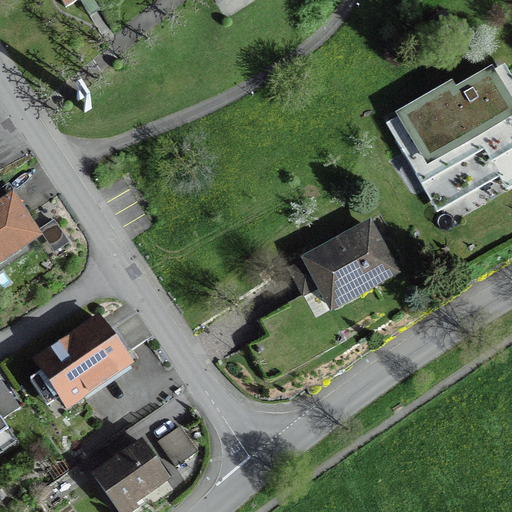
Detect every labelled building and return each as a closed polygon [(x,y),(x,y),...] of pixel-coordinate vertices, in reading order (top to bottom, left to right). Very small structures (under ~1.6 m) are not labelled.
[(79,0),(57,0),(64,10),(79,0)] [(511,182),(511,89),(502,72),(395,132),(445,220),(511,182)] [(89,110),(88,108),(81,97),(74,101),(83,115),(89,110)] [(17,248),(33,238),(10,204),(0,210),(0,263),(19,251),(17,248)] [(52,224),(38,233),(47,246),(60,238),(52,224)] [(367,230),(305,264),(319,289),(326,284),(335,300),(369,282),(372,287),(392,276),(367,230)] [(65,411),(129,367),(105,332),(41,376),(65,411)] [(0,452),(17,440),(0,415),(0,452)] [(176,434),(159,446),(175,469),(192,457),(176,434)] [(115,511),(122,511),(165,482),(141,447),(127,457),(123,451),(112,459),(115,465),(93,480),(115,511)]
